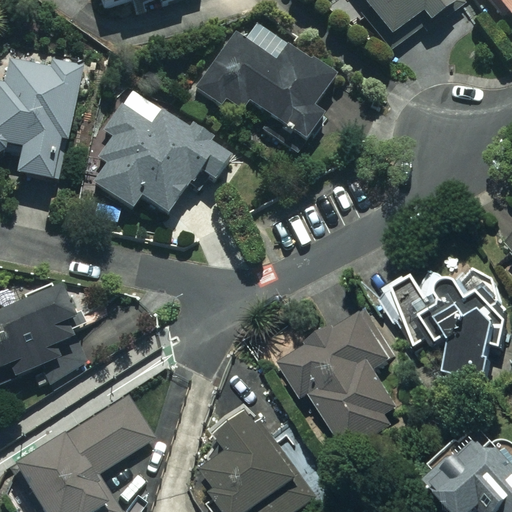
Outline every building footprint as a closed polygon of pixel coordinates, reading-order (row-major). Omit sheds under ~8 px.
[(113,0),(122,26),(148,17),(196,0),(113,0)] [(335,0),(354,24),(365,15),(395,54),(405,47),(401,43),(428,22),(434,30),(464,6),(459,0),(335,0)] [(511,0),(500,0),(511,14),(511,0)] [(254,46),(236,34),(197,91),(227,112),(230,107),(245,118),(252,108),(268,118),(258,133),(301,162),(329,121),(319,114),(342,82),(265,29),(254,46)] [(72,149),(86,70),(55,65),(54,71),(22,65),(19,78),(7,76),(6,87),(0,85),(0,156),(1,151),(25,155),(20,182),(58,188),(65,148),(72,149)] [(146,203),(173,221),(194,189),(197,191),(204,180),(219,190),(238,163),(128,90),(85,153),(108,169),(96,188),(137,216),(146,203)] [(451,311),(451,312),(434,326),(445,348),(456,341),(461,350),(456,379),(492,384),(497,349),(507,351),(511,326),(511,325),(499,309),(507,303),(499,284),(482,275),(468,287),(467,286),(465,286),(464,285),(463,285),(462,285),(460,285),(459,285),(458,285),(456,285),(455,286),(454,286),(453,287),(452,288),(451,289),(450,290),(449,291),(448,292),(448,293),(447,294),(447,295),(446,297),(446,298),(446,299),(446,300),(446,302),(446,303),(447,304),(447,306),(448,307),(449,308),(449,309),(450,310),(451,311)] [(85,337),(66,291),(0,318),(0,393),(76,362),(71,351),(82,347),(79,340),(85,337)] [(371,313),(283,365),(307,404),(317,399),(354,461),(376,448),(373,443),(396,429),(390,418),(403,410),(380,372),(396,362),(378,333),(382,331),(371,313)] [(131,398),(12,473),(36,511),(121,511),(100,478),(158,441),(131,398)] [(302,478),(260,419),(227,442),(238,458),(205,482),(227,511),(304,511),(322,500),(305,477),(302,478)] [(511,511),(511,444),(497,444),(484,430),(431,481),(456,511),(511,511)]
